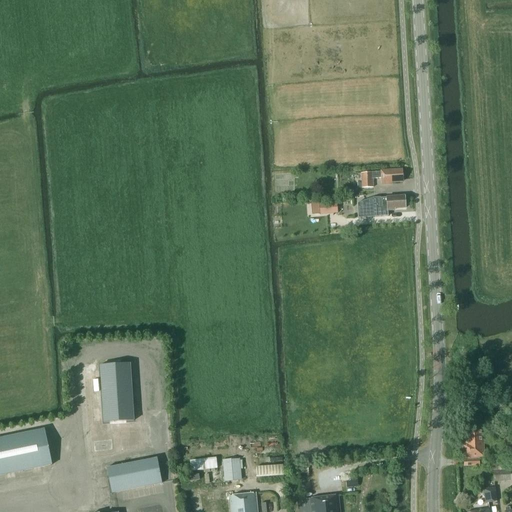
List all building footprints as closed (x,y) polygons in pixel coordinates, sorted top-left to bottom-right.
[(381,171),(381,172),(361,173),(362,183),(357,183),(358,188),(373,187),(373,179),(382,178),(382,184),(392,184),(392,182),(403,182),(402,170),(381,171)] [(380,198),(373,198),(365,201),(366,216),(381,215),(381,209),(387,208),(387,211),(394,211),(395,209),(405,208),(404,196),(386,197),(380,198)] [(320,213),(338,211),(337,200),(319,201),(320,213)] [(130,363),(100,365),(104,423),(134,421),(130,363)] [(461,444),(463,458),(464,466),(479,465),(479,457),(484,457),(482,425),(464,426),(465,444),(461,444)] [(0,438),(0,476),(50,466),(43,430),(0,438)] [(157,457),(107,467),(112,493),(162,483),(157,457)] [(216,457),(190,460),(191,471),(217,468),(216,457)] [(240,458),(222,460),(224,481),(242,480),(240,458)] [(358,480),(347,481),(348,488),(359,487),(358,480)] [(484,497),(485,503),(497,501),(495,487),(482,489),(484,497)] [(257,511),(256,494),(229,496),(230,511),(257,511)] [(339,511),(338,495),(297,500),(298,511),(339,511)] [(343,498),(344,511),(353,511),(352,497),(343,498)]
